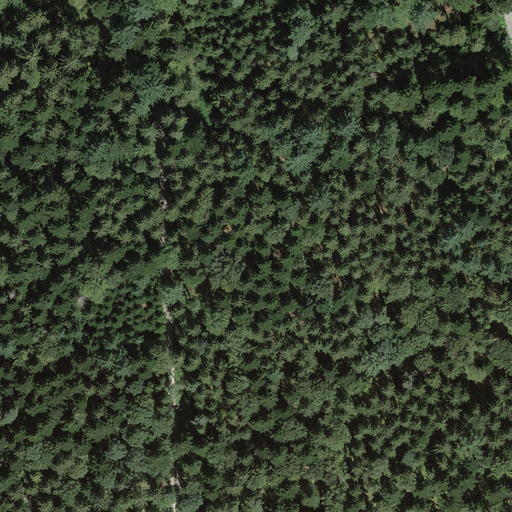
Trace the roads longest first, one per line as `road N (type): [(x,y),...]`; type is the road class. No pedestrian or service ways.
road 1 (track): [(156,0),(177,511)]
road 2 (track): [(157,12),(182,47),(226,160),(334,252),(353,278)]
